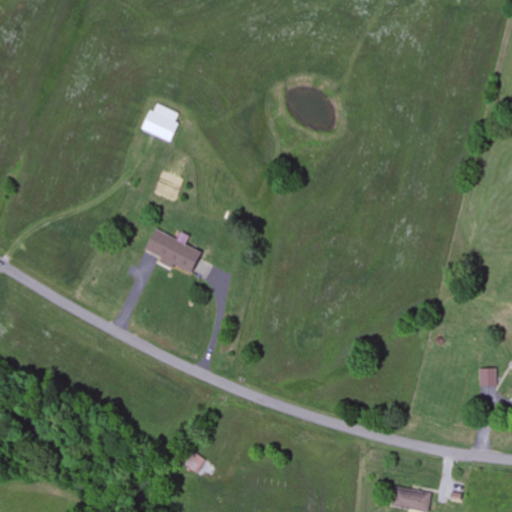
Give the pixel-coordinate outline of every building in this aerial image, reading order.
[(180,115),(158,106),(155,114),(149,111),(140,130),(174,144),(182,125),(177,123),(180,115)] [(197,276),(207,254),(189,246),(193,237),(184,233),(180,240),(158,230),(147,253),(197,276)] [(479,369),(479,387),(496,387),(496,369),(479,369)] [(206,462),(195,454),(186,465),(197,474),(206,462)] [(431,511),(434,494),(397,488),(394,508),(419,511),(431,511)]
